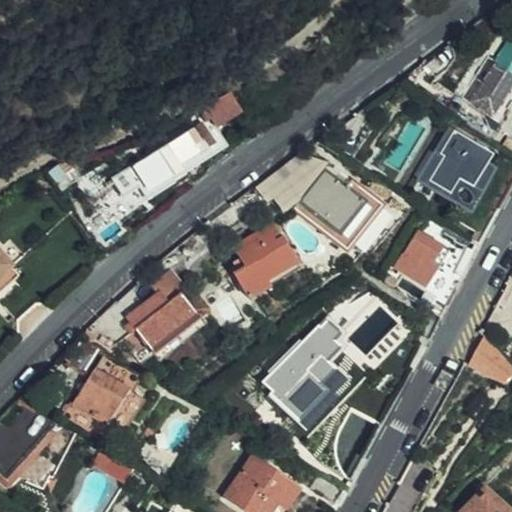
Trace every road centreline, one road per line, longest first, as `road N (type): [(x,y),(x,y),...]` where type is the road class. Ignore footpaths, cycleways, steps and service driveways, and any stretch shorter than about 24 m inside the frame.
road 1 (tertiary): [(470,0),(151,236),(0,385)]
road 2 (tertiary): [(353,511),(511,226)]
